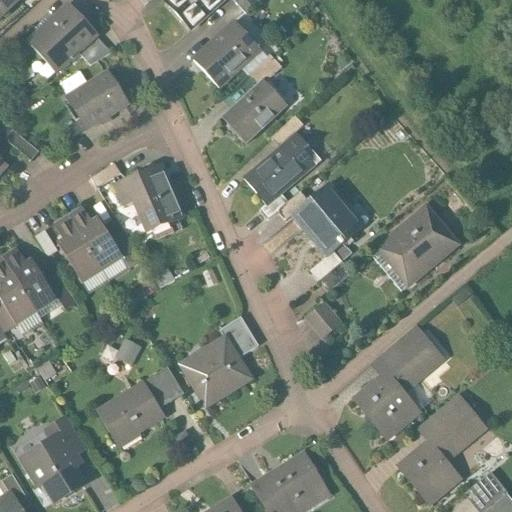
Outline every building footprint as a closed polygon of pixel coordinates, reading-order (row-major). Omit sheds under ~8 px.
[(0,0),(0,24),(26,0),(0,0)] [(225,2),(222,0),(169,0),(167,2),(195,31),(225,2)] [(232,0),(247,16),(263,0),(232,0)] [(97,41),(66,8),(27,45),(59,78),(81,57),(97,41)] [(245,16),(233,27),(258,54),(239,72),(247,80),(269,60),(278,52),(245,16)] [(233,27),(231,25),(190,64),(218,93),(239,72),(258,54),(233,27)] [(81,57),(90,68),(97,64),(111,55),(97,41),(81,57)] [(269,60),(247,80),(258,92),(266,84),(280,71),(269,60)] [(127,106),(108,74),(104,76),(66,100),(80,123),(86,132),(127,106)] [(234,114),(258,92),(247,80),(224,103),(234,114)] [(289,108),(266,84),(258,92),(234,114),(226,122),(249,146),(289,108)] [(271,142),(278,150),(296,135),(303,129),(295,121),(271,142)] [(86,132),(80,123),(59,136),(65,145),(86,132)] [(37,155),(12,135),(4,145),(30,164),(37,155)] [(311,153),(296,135),(278,150),(251,173),(275,202),(277,203),(283,198),(316,170),(306,157),(311,153)] [(119,178),(113,168),(91,182),(98,192),(119,178)] [(163,170),(116,189),(126,212),(134,209),(147,240),(186,224),(163,170)] [(363,230),(328,190),(308,207),(291,222),(326,262),(334,256),(363,230)] [(291,222),(308,207),(300,197),(289,206),(278,216),(286,226),(291,222)] [(278,216),(289,206),(283,198),(277,203),(275,202),(261,214),(269,224),(278,216)] [(92,228),(81,211),(68,219),(104,277),(123,265),(110,244),(98,225),(92,228)] [(458,251),(426,212),(376,253),(409,292),(458,251)] [(68,219),(53,228),(64,245),(59,249),(84,290),(104,277),(68,219)] [(44,235),(35,241),(48,261),(57,255),(44,235)] [(123,236),(110,244),(123,265),(129,273),(142,265),(123,236)] [(26,270),(15,253),(2,261),(38,318),(57,307),(44,286),(31,266),(26,270)] [(343,267),(334,256),(326,262),(310,275),(319,286),(343,267)] [(2,261),(0,261),(0,302),(5,310),(17,330),(18,331),(38,318),(2,261)] [(123,265),(104,277),(109,286),(129,273),(123,265)] [(352,277),(343,267),(319,286),(328,297),(352,277)] [(104,277),(84,290),(90,298),(109,286),(104,277)] [(56,278),(44,286),(57,307),(62,315),(74,308),(56,278)] [(156,294),(150,285),(141,291),(147,300),(156,294)] [(57,307),(38,318),(43,327),(62,315),(57,307)] [(341,328),(323,307),(305,322),(324,343),(341,328)] [(5,310),(0,312),(0,332),(4,338),(17,330),(5,310)] [(38,318),(18,331),(24,340),(43,327),(38,318)] [(220,336),(224,343),(226,341),(238,361),(256,349),(241,324),(220,336)] [(447,363),(419,329),(372,367),(384,381),(356,403),(387,440),(418,415),(404,398),(447,363)] [(0,332),(0,354),(10,348),(4,338),(0,332)] [(238,361),(226,341),(224,343),(180,369),(205,410),(251,382),(238,361)] [(139,351),(125,344),(116,361),(131,368),(139,351)] [(168,374),(144,388),(159,414),(184,399),(168,374)] [(45,390),(39,380),(31,386),(37,395),(45,390)] [(159,414),(144,388),(101,414),(124,451),(141,441),(139,439),(165,423),(159,414)] [(486,433),(458,401),(417,435),(427,447),(400,470),(431,506),(460,481),(447,466),(486,433)] [(47,432),(52,441),(55,439),(76,473),(81,469),(77,462),(87,456),(65,421),(47,432)] [(186,436),(174,443),(186,461),(197,454),(186,436)] [(76,473),(55,439),(52,441),(18,463),(37,494),(42,491),(54,509),(82,492),(72,475),(76,473)] [(305,459),(304,457),(253,490),(267,511),(306,511),(330,497),(305,459)] [(476,511),(492,511),(507,500),(488,478),(465,498),(476,511)] [(12,481),(3,487),(9,497),(18,511),(24,511),(30,508),(12,481)] [(0,502),(9,497),(3,487),(0,489),(0,502)] [(18,511),(9,497),(0,502),(0,511),(18,511)] [(511,511),(511,506),(507,500),(492,511),(511,511)] [(236,511),(231,503),(216,511),(236,511)]
